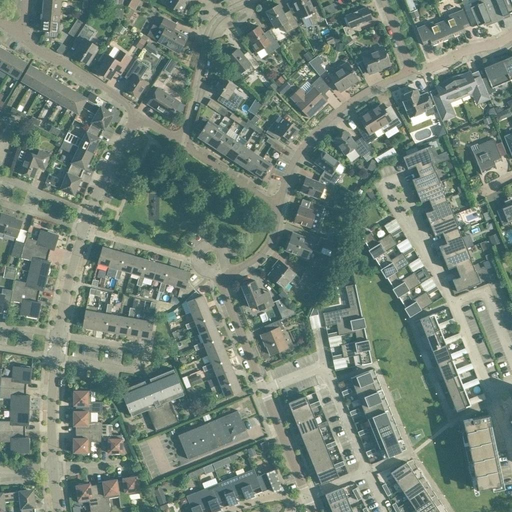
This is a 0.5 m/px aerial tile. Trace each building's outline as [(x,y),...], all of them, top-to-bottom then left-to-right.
[(60,11),(61,0),(60,0),(43,0),(42,9),(60,11)] [(133,2),(134,0),(127,0),(125,4),(132,8),(135,3),(133,2)] [(189,0),(170,0),(167,5),(183,15),(188,7),(185,5),(188,0),(189,1),(189,0)] [(291,0),(300,19),(308,15),(312,25),(325,20),(318,5),(313,8),(309,0),(291,0)] [(497,21),(488,0),(478,0),(480,4),(478,4),(478,3),(476,4),(477,5),(470,8),(478,26),(485,23),(487,21),(488,22),(490,21),(491,23),(497,21)] [(488,0),(497,21),(504,18),(503,16),(505,15),(505,14),(508,13),(508,14),(511,12),(511,4),(510,0),(488,0)] [(287,33),(299,26),(291,13),(285,17),(278,4),(265,12),(275,28),(282,25),(287,33)] [(367,7),(345,16),(349,25),(343,28),(346,36),(361,30),(359,25),(372,19),(367,7)] [(59,22),(60,11),(42,9),(42,20),(59,22)] [(450,19),(441,22),(449,40),(448,38),(464,32),(465,33),(463,28),(469,26),(469,27),(462,9),(462,10),(448,16),(450,19)] [(164,18),(159,28),(153,25),(148,35),(179,52),(187,38),(172,30),(176,24),(164,18)] [(58,38),(59,22),(42,20),(41,31),(45,31),(44,37),(58,38)] [(449,40),(441,22),(433,25),(432,22),(417,29),(416,28),(423,46),(424,46),(423,44),(430,42),(432,47),(432,45),(448,39),(449,40)] [(80,26),(75,23),(68,33),(73,37),(80,26)] [(88,65),(99,48),(88,41),(93,33),(84,26),(75,40),(80,43),(73,55),(88,65)] [(250,43),(256,52),(263,48),(268,54),(279,46),(270,33),(265,37),(258,26),(246,35),(251,42),(250,43)] [(335,43),(333,39),(326,42),(329,47),(335,43)] [(148,42),(145,47),(150,51),(154,46),(148,42)] [(362,56),(369,74),(376,71),(376,70),(390,64),(383,48),(362,56)] [(249,75),(260,66),(250,54),(245,58),(238,49),(227,58),(230,62),(229,63),(239,75),(244,70),(246,70),(249,75)] [(123,71),(132,58),(120,50),(114,59),(108,55),(103,64),(98,72),(109,79),(117,68),(123,71)] [(0,67),(8,72),(16,58),(5,52),(0,60),(0,67)] [(105,53),(100,62),(103,64),(108,55),(105,53)] [(323,62),(318,56),(309,63),(319,76),(325,71),(320,65),(323,62)] [(26,64),(16,58),(8,72),(13,75),(10,79),(16,82),(18,78),(26,64)] [(511,58),(503,62),(502,60),(510,81),(511,79),(511,58)] [(141,78),(145,71),(148,67),(136,59),(126,75),(132,78),(125,89),(137,98),(147,82),(141,78)] [(510,81),(502,60),(501,61),(502,62),(484,70),(487,76),(481,79),(481,81),(488,95),(496,91),(494,87),(510,81)] [(347,63),(329,74),(340,92),(340,91),(346,88),(345,86),(349,83),(350,85),(358,80),(347,63)] [(31,85),(39,72),(29,66),(21,80),(31,85)] [(40,91),(48,77),(39,72),(31,85),(40,91)] [(475,84),(471,74),(470,72),(463,75),(462,74),(453,77),(452,77),(461,97),(468,94),(469,95),(473,96),(475,101),(481,98),(482,102),(489,99),(490,99),(488,95),(481,81),(475,84)] [(322,96),(330,89),(320,76),(311,85),(313,88),(306,95),(300,88),(290,97),(296,104),(309,118),(317,110),(318,111),(323,107),(322,106),(326,101),(322,96)] [(49,96),(57,83),(48,77),(40,91),(49,96)] [(232,92),(235,87),(221,77),(213,90),(224,97),(221,102),(217,100),(234,112),(243,99),(232,92)] [(461,97),(452,77),(443,83),(444,84),(435,87),(438,93),(431,96),(441,121),(442,121),(442,120),(451,117),(453,112),(448,102),(461,97)] [(59,102),(67,88),(57,83),(49,96),(59,102)] [(68,107),(76,94),(67,88),(59,102),(68,107)] [(157,88),(147,104),(154,108),(155,107),(170,117),(175,110),(180,102),(157,88)] [(421,101),(419,96),(416,90),(401,96),(409,117),(425,111),(427,117),(434,114),(431,106),(432,106),(426,93),(428,98),(421,101)] [(81,107),(86,99),(76,94),(68,107),(78,113),(81,107)] [(109,112),(86,99),(81,107),(96,115),(90,128),(101,134),(110,118),(110,116),(110,115),(110,114),(109,112)] [(207,105),(217,112),(221,107),(210,100),(207,105)] [(180,102),(175,110),(182,114),(184,105),(180,102)] [(381,104),(370,111),(380,128),(384,134),(385,134),(388,138),(399,132),(395,126),(401,123),(392,110),(386,113),(381,104)] [(380,128),(370,111),(359,118),(364,127),(358,131),(367,144),(377,137),(374,132),(380,128)] [(255,115),(250,121),(254,125),(259,119),(255,115)] [(299,130),(283,118),(278,124),(274,121),(266,132),(277,140),(281,134),(290,141),(299,130)] [(207,143),(218,126),(208,120),(197,137),(207,143)] [(216,149),(226,134),(217,129),(218,127),(218,126),(207,143),(216,149)] [(438,128),(436,131),(438,137),(446,134),(443,126),(438,128)] [(91,153),(101,134),(90,128),(83,140),(68,132),(64,140),(91,153)] [(373,157),(369,151),(359,139),(354,143),(345,130),(332,140),(337,147),(339,146),(345,155),(354,148),(361,157),(363,156),(367,162),(373,157)] [(225,155),(235,140),(226,134),(216,149),(225,155)] [(503,162),(493,139),(478,146),(479,149),(473,152),(472,152),(482,176),(481,173),(495,167),(496,170),(497,170),(494,163),(501,160),(502,162),(503,162)] [(82,173),(91,153),(64,140),(60,148),(76,155),(70,168),(82,173)] [(234,161),(244,146),(235,140),(225,155),(234,161)] [(274,141),(271,145),(270,147),(280,153),(283,147),(274,141)] [(244,167),(253,152),(244,146),(234,161),(244,167)] [(431,160),(426,148),(403,157),(408,169),(411,168),(415,166),(417,171),(433,165),(430,160),(431,160)] [(23,161),(18,172),(33,178),(38,166),(45,169),(51,155),(39,151),(37,157),(21,151),(18,160),(23,161)] [(253,173),(262,159),(253,152),(244,167),(253,173)] [(325,169),(320,176),(334,184),(341,175),(334,170),(339,163),(322,152),(315,162),(325,169)] [(456,155),(441,161),(445,170),(460,164),(456,155)] [(272,165),(262,159),(253,173),(262,179),(272,165)] [(435,170),(433,165),(417,171),(419,177),(415,179),(415,178),(412,180),(416,191),(440,182),(435,170)] [(75,191),(82,173),(70,168),(64,181),(48,174),(45,183),(70,193),(71,193),(73,192),(74,192),(75,191)] [(331,192),(334,184),(320,176),(318,182),(306,178),(300,191),(319,199),(323,188),(331,192)] [(445,193),(440,182),(416,191),(421,202),(424,201),(429,199),(431,205),(446,199),(444,193),(445,193)] [(368,193),(372,199),(383,193),(379,187),(368,193)] [(496,211),(503,227),(509,224),(508,223),(511,221),(511,195),(506,198),(507,200),(503,201),(505,207),(496,211)] [(356,206),(359,199),(353,197),(350,203),(356,206)] [(448,204),(446,199),(431,205),(433,210),(428,212),(425,213),(430,224),(454,215),(449,203),(448,204)] [(311,227),(313,219),(319,222),(324,206),(310,202),(307,209),(299,206),(294,222),(311,227)] [(488,212),(483,214),(486,221),(491,219),(488,212)] [(1,215),(0,218),(0,232),(16,237),(22,222),(20,221),(20,223),(9,219),(10,218),(1,215)] [(458,226),(454,215),(430,224),(434,236),(438,235),(438,234),(442,233),(444,238),(460,232),(457,226),(458,226)] [(399,228),(390,233),(392,237),(402,231),(399,228)] [(26,238),(23,248),(49,255),(51,246),(55,247),(59,236),(57,235),(57,234),(48,231),(47,232),(41,230),(37,241),(26,238)] [(461,237),(460,232),(444,238),(446,244),(442,245),(439,246),(443,258),(467,248),(462,236),(461,237)] [(305,240),(306,238),(292,233),(285,250),(298,255),(298,257),(308,261),(312,250),(320,253),(322,247),(332,251),(335,242),(320,237),(317,244),(305,240)] [(397,245),(392,237),(390,233),(388,235),(376,242),(371,234),(371,233),(362,238),(369,249),(368,250),(373,259),(375,258),(374,258),(385,251),(385,252),(397,245)] [(498,233),(488,237),(489,239),(492,246),(502,242),(498,233)] [(413,235),(402,240),(407,249),(418,243),(413,235)] [(11,255),(19,258),(24,243),(16,240),(11,255)] [(108,267),(113,250),(102,247),(97,264),(108,267)] [(411,247),(402,253),(405,256),(414,250),(411,247)] [(46,264),(49,255),(23,248),(20,258),(33,261),(30,272),(47,276),(50,265),(46,264)] [(471,259),(467,248),(443,258),(448,269),(451,268),(455,266),(458,272),(473,265),(471,260),(471,259)] [(124,253),(113,250),(108,267),(117,269),(119,270),(124,253)] [(409,264),(405,256),(402,253),(400,254),(390,260),(385,252),(385,251),(374,258),(375,258),(381,269),(380,270),(385,278),(387,278),(386,277),(395,272),(395,273),(409,264)] [(135,256),(124,253),(119,270),(117,269),(116,274),(121,275),(122,271),(130,273),(135,256)] [(414,260),(419,268),(430,262),(425,254),(414,260)] [(497,255),(482,260),(488,279),(503,273),(497,255)] [(146,260),(135,256),(130,273),(139,276),(141,276),(146,260)] [(157,263),(146,260),(141,276),(139,276),(138,280),(142,282),(144,277),(152,280),(157,263)] [(297,285),(301,288),(306,282),(314,287),(319,279),(306,270),(300,278),(278,260),(272,267),(274,268),(268,275),(284,288),(290,281),(296,286),(297,285)] [(168,266),(157,263),(152,280),(161,282),(163,283),(168,266)] [(475,270),(473,265),(458,272),(460,277),(455,279),(452,280),(457,292),(481,282),(476,270),(475,270)] [(179,269),(168,266),(163,283),(161,282),(159,287),(164,288),(166,283),(175,286),(179,269)] [(417,270),(414,272),(421,283),(431,278),(424,266),(423,266),(417,270)] [(190,272),(179,269),(175,286),(180,288),(178,297),(183,298),(194,289),(188,282),(190,272)] [(44,288),(47,276),(30,272),(27,283),(15,280),(13,290),(39,296),(41,287),(44,288)] [(407,292),(421,283),(414,272),(412,273),(412,274),(400,281),(395,273),(395,272),(386,277),(387,278),(393,288),(392,289),(397,298),(398,297),(407,292)] [(254,280),(241,286),(250,308),(257,305),(259,311),(273,305),(269,294),(261,298),(254,280)] [(511,297),(506,280),(497,283),(507,312),(511,310),(511,297)] [(362,318),(355,284),(345,286),(346,291),(350,308),(325,313),(323,313),(325,326),(336,324),(336,323),(362,318)] [(1,294),(0,294),(0,312),(1,313),(3,305),(9,306),(10,301),(12,290),(2,289),(1,294)] [(37,305),(38,302),(39,296),(13,290),(11,301),(22,303),(20,314),(26,316),(26,317),(36,319),(36,317),(38,318),(40,306),(37,305)] [(283,290),(278,295),(281,299),(284,301),(289,296),(283,290)] [(186,300),(191,313),(207,306),(203,295),(201,296),(196,291),(186,300)] [(417,313),(433,303),(426,291),(424,293),(412,300),(407,292),(398,297),(405,308),(404,308),(409,317),(410,316),(411,317),(416,313),(417,313)] [(141,295),(140,303),(148,304),(149,296),(141,295)] [(281,299),(275,301),(282,319),(295,313),(284,301),(281,299)] [(316,305),(314,305),(310,316),(310,317),(318,315),(316,305)] [(207,306),(191,313),(194,321),(195,323),(211,317),(207,306)] [(108,314),(111,315),(111,310),(107,309),(106,314),(96,312),(94,329),(105,331),(108,314)] [(94,329),(96,312),(85,310),(82,327),(94,329)] [(474,322),(483,319),(481,310),(472,312),(474,322)] [(131,318),(133,319),(134,314),(129,313),(128,318),(119,316),(116,333),(128,335),(131,318)] [(119,316),(111,315),(108,314),(105,331),(116,333),(119,316)] [(445,327),(442,322),(438,324),(434,314),(420,319),(421,319),(420,320),(426,335),(440,329),(445,327)] [(211,317),(195,323),(194,321),(190,323),(192,327),(196,326),(200,334),(216,327),(211,317)] [(362,318),(336,323),(336,324),(339,336),(341,335),(355,332),(357,342),(367,340),(364,328),(366,327),(363,317),(362,318)] [(142,320),(133,319),(131,318),(128,335),(139,337),(142,320)] [(153,322),(142,320),(139,337),(150,339),(153,322)] [(266,333),(261,335),(264,342),(265,342),(270,355),(287,348),(280,331),(284,329),(280,320),(264,326),(266,333)] [(200,334),(203,342),(204,344),(220,338),(216,327),(200,334)] [(451,343),(449,337),(444,339),(440,329),(426,335),(432,350),(446,344),(451,343)] [(220,338),(204,344),(203,342),(198,344),(200,349),(205,347),(208,355),(224,349),(220,338)] [(367,340),(357,342),(341,345),(343,358),(346,357),(360,354),(362,364),(361,364),(362,365),(365,364),(372,363),(369,350),(370,350),(368,340),(367,340)] [(457,358),(455,352),(450,354),(446,344),(432,350),(438,365),(452,359),(457,358)] [(224,349),(208,355),(211,363),(213,366),(228,359),(224,349)] [(228,359),(213,366),(211,363),(207,365),(209,370),(213,368),(217,376),(233,370),(228,359)] [(458,374),(452,359),(438,365),(444,380),(458,374)] [(281,373),(288,371),(285,362),(279,365),(281,373)] [(27,380),(30,380),(32,368),(30,368),(30,366),(20,365),(20,367),(13,366),(12,378),(1,377),(0,383),(0,387),(26,389),(27,380)] [(184,395),(182,391),(173,369),(149,379),(151,383),(146,384),(145,381),(121,390),(131,416),(148,410),(153,422),(152,422),(156,432),(179,422),(175,413),(174,413),(169,401),(184,395)] [(233,370),(217,376),(220,384),(221,387),(237,381),(233,370)] [(355,389),(372,382),(374,381),(369,371),(368,371),(350,378),(355,389)] [(192,384),(197,383),(193,372),(189,374),(192,384)] [(197,382),(208,380),(207,372),(196,374),(197,382)] [(464,389),(458,374),(444,380),(450,395),(464,389)] [(237,381),(221,387),(220,384),(215,386),(217,391),(222,389),(225,398),(241,391),(237,381)] [(376,392),(376,391),(372,382),(355,389),(359,399),(376,392)] [(26,398),(26,389),(0,387),(0,398),(11,398),(11,410),(29,410),(29,398),(26,398)] [(470,405),(464,389),(450,395),(456,411),(462,408),(462,409),(470,405)] [(76,402),(76,411),(91,411),(91,412),(102,412),(102,402),(91,402),(91,391),(73,391),(73,402),(76,402)] [(376,391),(376,392),(359,399),(363,409),(380,402),(382,401),(377,391),(376,391)] [(310,407),(309,405),(306,396),(288,403),(292,414),(310,407)] [(384,412),(384,411),(380,402),(363,409),(367,419),(384,412)] [(314,417),(311,409),(310,407),(292,414),(296,424),(314,417)] [(25,422),(29,422),(29,410),(11,410),(10,421),(0,420),(0,431),(25,431),(25,422)] [(102,432),(102,424),(102,422),(91,422),(91,412),(91,411),(76,411),(73,411),(73,423),(76,423),(76,432),(102,432)] [(178,436),(181,442),(188,460),(233,441),(232,439),(233,436),(245,430),(240,417),(239,417),(237,412),(238,411),(237,411),(178,436)] [(384,411),(384,412),(367,419),(371,428),(371,429),(390,421),(385,411),(384,411)] [(494,439),(488,415),(463,420),(477,490),(491,487),(492,491),(504,488),(503,484),(500,485),(491,440),(494,439)] [(317,425),(314,417),(296,424),(300,434),(318,427),(317,425)] [(375,439),(392,432),(394,431),(390,421),(371,429),(371,428),(367,430),(368,432),(371,441),(375,439)] [(111,424),(102,424),(102,432),(101,442),(101,451),(111,451),(111,453),(122,453),(122,435),(111,435),(111,424)] [(319,428),(318,427),(300,434),(304,444),(322,437),(319,428)] [(25,440),(25,437),(25,431),(0,431),(0,442),(10,442),(11,453),(17,453),(18,455),(28,454),(28,453),(30,453),(29,440),(25,440)] [(394,431),(392,432),(375,439),(379,449),(396,442),(398,441),(394,431)] [(101,442),(102,432),(76,432),(75,441),(73,441),(73,453),(91,453),(91,442),(101,442)] [(326,447),(325,445),(322,437),(304,444),(308,454),(326,447)] [(398,441),(396,442),(379,449),(383,460),(401,452),(402,452),(398,441)] [(253,447),(246,449),(250,457),(256,455),(253,447)] [(330,457),(327,449),(326,447),(308,454),(312,464),(330,457)] [(334,467),(334,465),(330,457),(312,464),(316,474),(334,467)] [(397,483),(413,472),(406,462),(390,473),(397,483)] [(219,467),(214,468),(213,463),(204,466),(207,477),(221,473),(219,467)] [(339,477),(335,469),(334,467),(316,474),(321,484),(339,477)] [(260,485),(256,477),(257,477),(253,469),(236,476),(243,492),(245,498),(241,500),(245,499),(246,500),(254,496),(254,495),(255,495),(254,494),(254,495),(251,489),(259,486),(260,485)] [(266,473),(257,477),(256,477),(260,485),(259,486),(262,491),(257,493),(258,494),(272,488),(274,492),(282,489),(274,469),(266,473)] [(403,491),(419,481),(413,472),(397,483),(403,491)] [(126,480),(117,482),(119,497),(120,508),(130,506),(129,495),(139,494),(137,476),(125,478),(126,480)] [(243,492),(236,476),(220,483),(226,499),(228,505),(224,507),(228,505),(229,506),(238,503),(237,502),(238,501),(237,501),(235,496),(243,492)] [(119,497),(117,482),(116,479),(105,481),(106,484),(96,485),(100,510),(108,509),(108,510),(110,509),(109,498),(119,497)] [(409,500),(425,490),(419,481),(403,491),(409,500)] [(226,499),(220,483),(203,489),(210,506),(209,506),(212,511),(210,511),(214,511),(221,510),(220,509),(221,508),(220,508),(218,502),(226,499)] [(100,510),(96,485),(87,486),(87,484),(75,486),(78,503),(89,502),(90,511),(100,510)] [(347,498),(343,488),(325,495),(329,505),(347,498)] [(210,506),(203,489),(186,496),(192,511),(202,511),(201,509),(209,506),(210,506)] [(415,509),(431,499),(425,490),(409,500),(415,509)] [(34,511),(33,494),(32,493),(32,492),(31,491),(30,491),(29,491),(2,493),(3,503),(20,501),(21,511),(34,511)] [(341,511),(351,508),(347,498),(329,505),(331,511),(341,511)] [(430,511),(437,508),(431,499),(415,509),(416,511),(430,511)]
